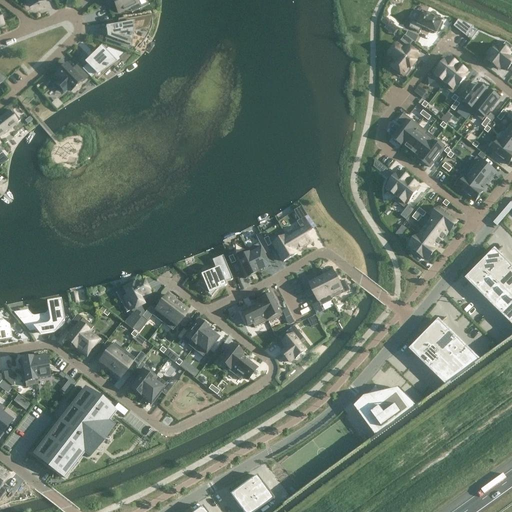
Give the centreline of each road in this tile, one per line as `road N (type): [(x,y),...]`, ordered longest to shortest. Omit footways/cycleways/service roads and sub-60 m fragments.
road 1 (residential): [(0,352),(54,346),(170,431),(272,377),(268,360),(206,311)]
road 2 (residential): [(487,226),(382,144),(380,125),(445,44),(511,94)]
road 3 (unclassified): [(165,511),(323,417),(412,319)]
road 4 (residential): [(206,311),(325,255),(412,319)]
road 5 (residential): [(32,25),(64,17),(78,29),(0,105)]
